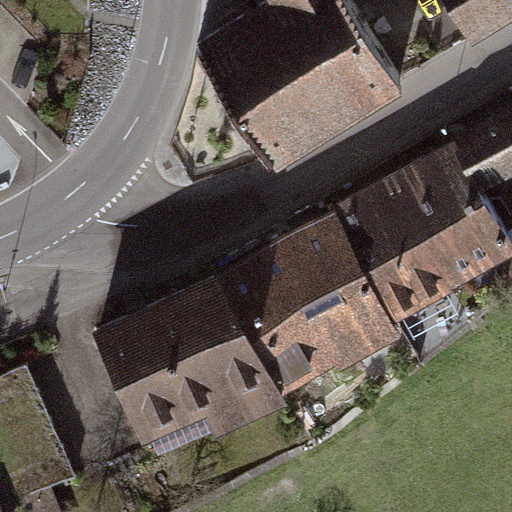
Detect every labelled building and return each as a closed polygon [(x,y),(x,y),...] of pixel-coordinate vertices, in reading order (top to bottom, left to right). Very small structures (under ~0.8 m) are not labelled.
[(279,0),(211,42),(279,152),(401,77),(353,0),(279,0)] [(511,0),(441,0),(461,36),(511,6),(511,0)] [(511,104),(445,137),(470,191),(511,170),(511,104)] [(376,177),(322,209),(376,319),(504,251),(470,191),(445,137),(411,156),(376,177)] [(203,268),(265,394),(384,335),(376,319),(322,209),(203,268)] [(81,328),(141,453),(265,394),(203,268),(81,328)]
